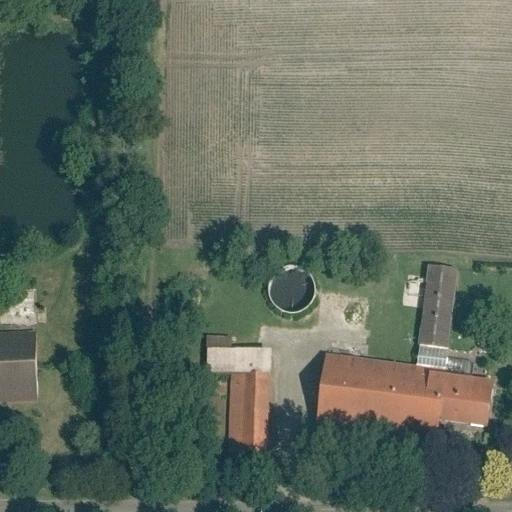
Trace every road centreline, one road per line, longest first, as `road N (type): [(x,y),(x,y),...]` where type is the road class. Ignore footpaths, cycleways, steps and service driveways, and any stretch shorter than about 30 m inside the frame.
road 1 (unclassified): [(0,495),(511,510)]
road 2 (track): [(124,496),(131,0)]
